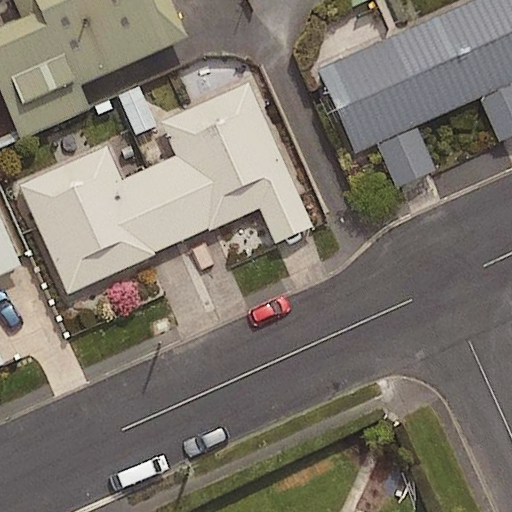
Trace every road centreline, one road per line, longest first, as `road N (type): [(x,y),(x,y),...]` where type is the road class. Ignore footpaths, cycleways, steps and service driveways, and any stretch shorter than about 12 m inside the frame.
road 1 (residential): [(445,283),(0,482)]
road 2 (residential): [(445,283),(511,431)]
